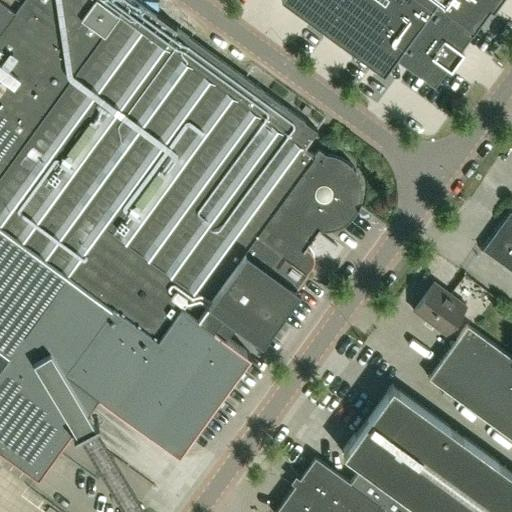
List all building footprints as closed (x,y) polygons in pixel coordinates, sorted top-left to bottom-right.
[(0,0),(0,450),(36,477),(73,426),(75,429),(71,431),(72,433),(76,431),(93,421),(97,419),(95,417),(92,419),(86,408),(96,394),(177,453),(249,354),(224,336),(236,318),(246,325),(244,328),(257,338),(311,264),(313,259),(312,254),(309,249),(305,246),(317,229),(322,229),(329,229),(335,227),(341,224),(347,220),(352,215),(355,210),(358,204),(360,197),(361,191),(360,184),(358,177),(355,171),(352,166),(347,161),(341,157),(335,154),(329,152),(326,152),(325,153),(317,146),(316,148),(318,149),(313,155),(303,147),(317,130),(305,121),(175,28),(176,27),(138,0),(0,0)] [(406,59),(432,78),(488,0),(292,0),(291,2),(394,76),(406,59)] [(480,250),(511,272),(511,210),(509,209),(480,250)] [(465,305),(433,282),(412,310),(444,334),(465,305)] [(511,438),(511,357),(466,324),(427,377),(511,438)] [(511,511),(511,471),(391,383),(341,452),(423,511),(389,511),(379,505),(380,504),(379,503),(378,504),(315,457),(274,511),(511,511)]
